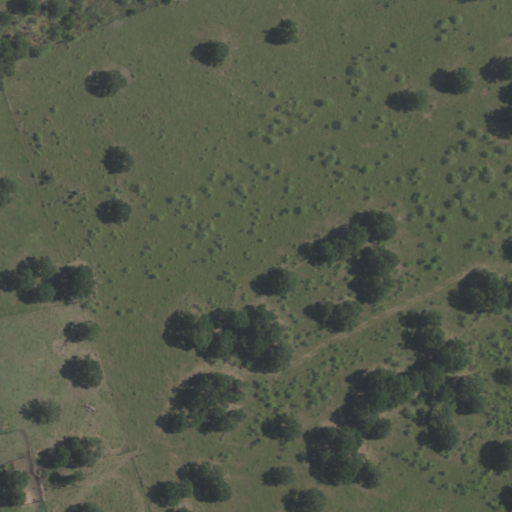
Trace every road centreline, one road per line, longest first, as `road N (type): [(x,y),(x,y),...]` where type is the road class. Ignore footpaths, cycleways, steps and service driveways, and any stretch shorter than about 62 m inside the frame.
road 1 (residential): [(128,511),(26,159),(429,0)]
road 2 (residential): [(68,511),(156,488),(286,425),(0,502)]
road 3 (residential): [(384,19),(482,363)]
road 4 (residential): [(206,92),(304,419)]
road 5 (residential): [(286,425),(511,348)]
